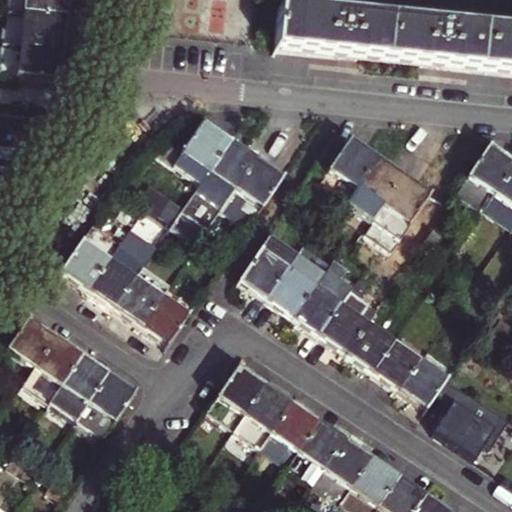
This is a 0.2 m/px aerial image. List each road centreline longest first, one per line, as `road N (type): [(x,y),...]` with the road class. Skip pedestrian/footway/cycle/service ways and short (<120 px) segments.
road 1 (residential): [(511,510),(222,320),(164,397)]
road 2 (residential): [(511,121),(221,93),(128,108)]
road 3 (residential): [(128,108),(87,151),(0,275)]
road 4 (residential): [(164,397),(0,278)]
road 5 (residential): [(84,511),(164,397)]
